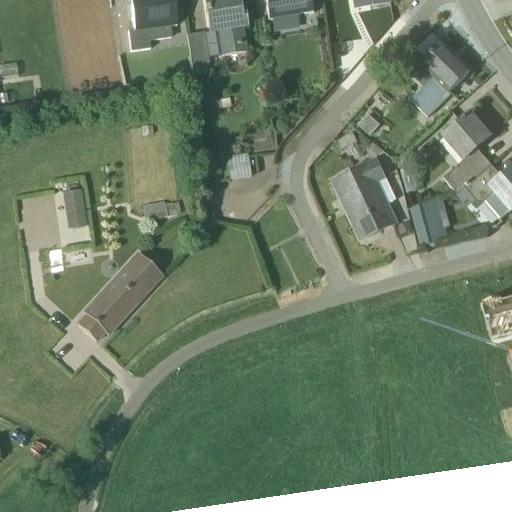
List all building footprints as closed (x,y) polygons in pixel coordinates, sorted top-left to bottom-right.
[(176,29),(171,0),(128,0),(135,46),(171,41),(169,30),(176,29)] [(238,13),(236,0),(214,0),(202,2),(207,35),(203,36),(206,61),(244,56),(241,33),(245,32),(242,12),(238,13)] [(314,16),(312,0),(264,0),(269,36),(298,32),(297,18),(314,16)] [(331,0),(332,1),(336,0),(351,0),(353,11),(388,5),(386,0),(331,0)] [(438,45),(431,37),(415,53),(423,60),(438,45)] [(447,96),(469,75),(441,46),(419,67),(433,81),(409,103),(426,121),(450,98),(447,96)] [(15,66),(0,68),(0,80),(16,78),(15,66)] [(379,128),(367,118),(358,128),(370,139),(379,128)] [(488,142),(467,118),(440,141),(461,165),(442,182),(458,196),(488,170),(474,154),(488,142)] [(352,137),(334,146),(339,154),(346,150),(353,163),(363,158),(352,137)] [(404,195),(418,192),(408,153),(396,162),(404,195)] [(249,180),(246,157),(223,160),(226,183),(249,180)] [(374,166),(334,185),(360,243),(395,227),(386,207),(395,203),(384,180),(381,182),(374,166)] [(479,208),(482,205),(498,224),(511,210),(511,170),(500,182),(498,180),(488,170),(458,196),(455,199),(462,207),(466,204),(470,208),(475,204),(479,208)] [(65,233),(85,231),(79,194),(60,196),(65,233)] [(447,244),(436,204),(410,212),(421,251),(447,244)] [(144,224),(178,217),(176,205),(162,207),(162,205),(141,209),(144,224)] [(83,317),(74,327),(94,346),(103,337),(106,339),(160,280),(135,256),(81,315),(83,317)]
